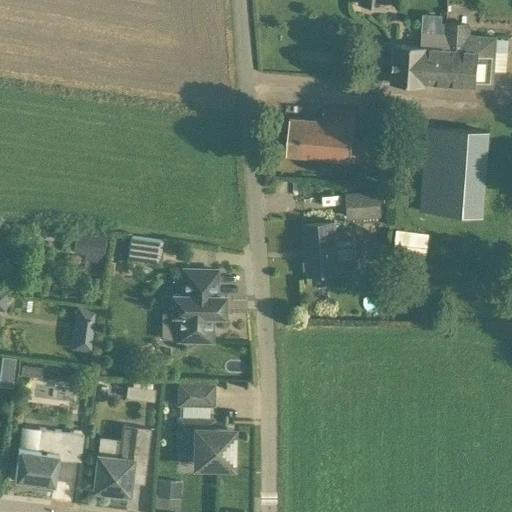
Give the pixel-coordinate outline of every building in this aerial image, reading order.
[(444,30),(446,31),(444,48),(441,47),(438,84),(492,88),(493,84),(496,34),(470,32),(471,21),(444,20),(444,30)] [(391,80),(426,83),(438,84),(441,47),(444,48),(446,31),(444,30),(422,29),(420,46),(394,44),(391,80)] [(286,154),(369,161),(371,137),(353,135),(355,111),(323,108),(322,120),(289,117),(286,154)] [(489,128),(427,125),(422,209),(485,213),(489,128)] [(379,191),(347,193),(348,216),(381,214),(379,191)] [(307,274),(340,272),(336,221),(304,223),(307,274)] [(428,233),(396,230),(394,251),(427,254),(428,233)] [(102,262),(106,236),(88,233),(85,253),(84,260),(102,262)] [(128,257),(127,258),(159,262),(163,239),(131,234),(131,237),(128,257)] [(217,269),(184,268),(183,294),(173,294),(173,313),(178,313),(178,338),(211,339),(211,314),(223,314),(224,295),(216,295),(217,269)] [(96,329),(98,307),(76,304),(73,326),(96,329)] [(1,355),(0,365),(0,366),(14,368),(16,357),(1,355)] [(29,375),(30,365),(22,364),(20,374),(29,375)] [(97,367),(102,375),(107,372),(101,364),(97,367)] [(179,383),(179,403),(213,404),(214,384),(179,383)] [(127,384),(125,397),(153,400),(155,388),(127,384)] [(213,418),(178,417),(178,437),(195,437),(194,465),(232,466),(233,428),(213,428),(213,418)] [(122,424),(120,437),(118,455),(97,452),(93,488),(128,493),(130,481),(144,483),(151,427),(122,424)] [(49,487),(49,486),(49,483),(54,483),(57,456),(79,458),(82,432),(39,426),(37,448),(18,445),(14,478),(33,481),(32,484),(31,484),(31,485),(49,487)] [(173,497),(174,480),(159,479),(157,496),(173,497)]
